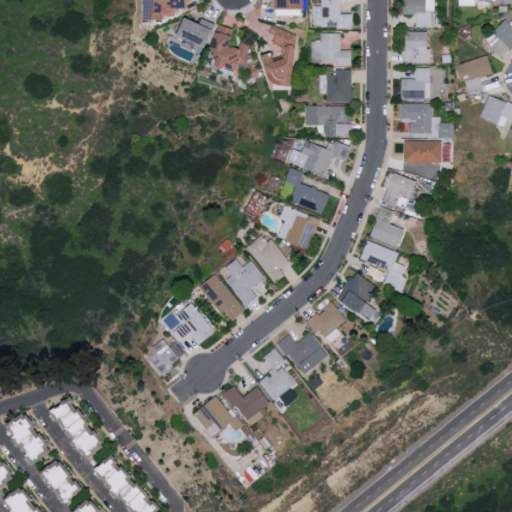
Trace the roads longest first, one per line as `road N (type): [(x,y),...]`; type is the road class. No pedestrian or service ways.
road 1 (residential): [(182,396),(327,278),(376,152),(379,0)]
road 2 (primary): [(511,383),(347,511)]
road 3 (primary): [(381,511),(511,412)]
